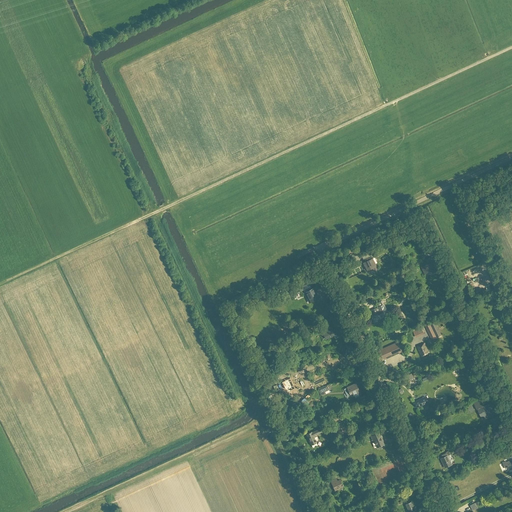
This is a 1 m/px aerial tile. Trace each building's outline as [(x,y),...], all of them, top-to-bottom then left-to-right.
[(442,247),(438,249),(440,254),(438,256),(439,258),(446,255),(442,247)] [(312,248),(298,255),(300,259),(314,252),(312,248)] [(370,260),(364,263),(367,271),(373,268),(374,271),(377,270),(371,256),(368,258),(370,260)] [(432,273),(435,271),(429,258),(426,259),(428,264),(421,267),(424,274),(431,272),(432,273)] [(292,296),(303,290),(301,286),(290,292),(292,296)] [(314,287),(304,293),(304,294),(306,294),(310,301),(319,297),(314,287)] [(378,315),(383,313),(380,307),(383,305),(381,301),(376,304),(377,308),(370,311),(373,317),(378,315)] [(441,336),(435,322),(425,327),(432,340),(441,336)] [(421,326),(412,330),(416,338),(424,334),(421,326)] [(332,330),(323,334),(326,339),(330,337),(330,336),(334,334),(332,330)] [(380,362),(402,352),(398,342),(375,352),(380,362)] [(425,343),(417,347),(421,357),(429,353),(425,343)] [(291,378),(282,382),(285,389),(287,393),(289,392),(296,389),(291,378)] [(356,383),(347,388),(351,397),(360,393),(356,383)] [(323,388),(319,390),(322,395),(325,394),(324,392),(329,390),(327,386),(323,388)] [(425,397),(415,402),(417,408),(428,403),(425,397)] [(497,409),(494,410),(491,404),(481,409),(483,414),(492,410),(493,413),(497,411),(497,409)] [(312,432),(306,435),(311,445),(316,443),(313,436),(322,433),(320,429),(312,433),(312,432)] [(379,433),(371,437),(373,441),(374,440),(377,448),(383,445),(379,433)] [(446,453),(447,456),(441,459),(445,468),(452,465),(449,458),(450,457),(449,456),(450,455),(449,451),(446,453)] [(506,462),(503,463),(506,469),(508,468),(510,471),(511,469),(511,460),(507,463),(506,462)] [(332,485),(335,490),(343,486),(340,480),(331,484),(330,480),(327,482),(329,486),(332,485)] [(408,511),(411,511),(417,510),(415,507),(413,508),(411,502),(405,505),(408,511)]
